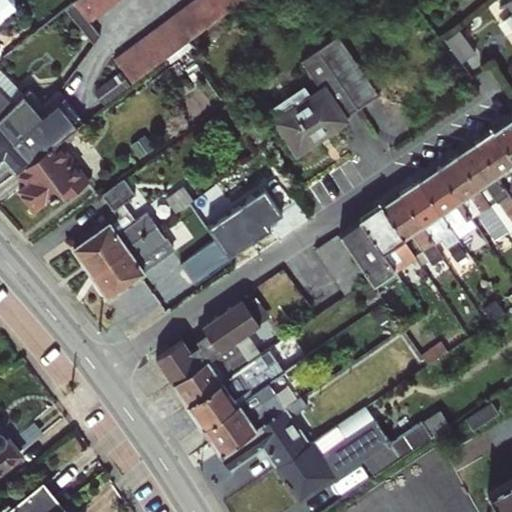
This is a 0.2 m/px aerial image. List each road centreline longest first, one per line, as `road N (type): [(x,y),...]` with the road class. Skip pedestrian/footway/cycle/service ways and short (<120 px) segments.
road 1 (residential): [(496,108),(100,373)]
road 2 (residential): [(100,373),(195,511)]
road 3 (residential): [(0,255),(100,373)]
